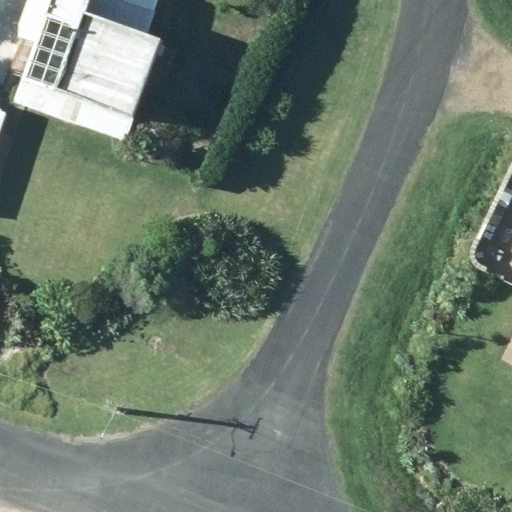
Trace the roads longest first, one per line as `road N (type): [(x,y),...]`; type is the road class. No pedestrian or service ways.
road 1 (unclassified): [(251,511),(435,0)]
road 2 (unclassified): [(199,511),(0,445)]
